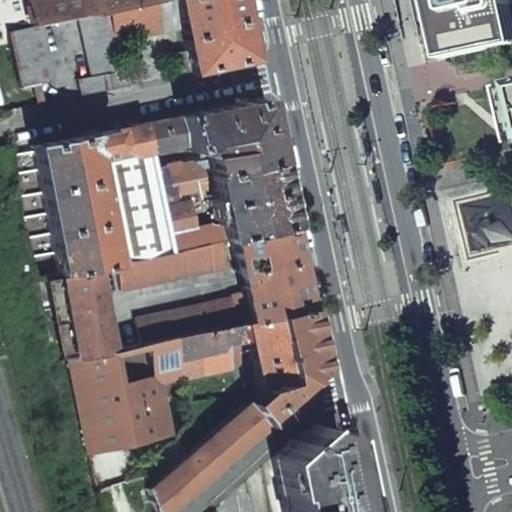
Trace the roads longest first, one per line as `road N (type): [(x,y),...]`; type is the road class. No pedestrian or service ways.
road 1 (secondary): [(451,440),(356,0)]
road 2 (secondary): [(284,70),(356,385)]
road 3 (residential): [(0,132),(284,70)]
road 4 (residential): [(186,511),(327,387),(356,385)]
road 5 (secondary): [(356,385),(384,511)]
